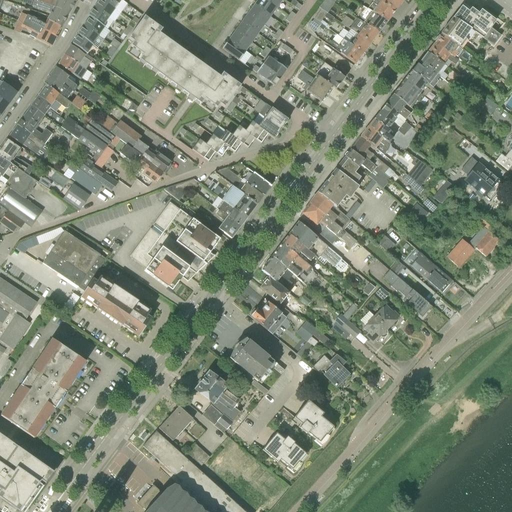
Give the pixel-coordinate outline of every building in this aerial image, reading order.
[(54,7),(34,0),(32,6),(51,13),(49,17),(47,20),(61,28),(69,13),(54,7)] [(76,1),(72,0),(57,0),(56,0),(33,0),(34,0),(54,7),(69,13),(76,1)] [(99,0),(95,7),(109,18),(115,10),(115,9),(102,0),(99,0)] [(121,0),(102,0),(115,9),(122,0),(121,0)] [(265,0),(258,0),(255,5),(270,17),(277,8),(265,0)] [(327,0),(321,10),(327,14),(334,4),(328,0),(327,0)] [(373,11),(387,21),(394,11),(375,0),(374,0),(371,4),(376,6),(373,11)] [(401,0),(375,0),(394,11),(403,0),(401,0)] [(248,14),(264,26),(270,17),(255,5),(248,14)] [(103,26),(109,18),(95,7),(88,16),(90,18),(90,17),(103,26)] [(468,12),(461,7),(452,19),(478,36),(479,35),(493,46),(501,36),(490,28),(495,22),(481,11),(478,14),(471,9),(468,12)] [(321,10),(315,19),(321,23),(324,17),(332,22),(334,19),(327,14),(321,10)] [(387,21),(373,11),(364,23),(379,32),(387,21)] [(47,20),(46,23),(28,14),(27,16),(22,13),(18,21),(19,21),(23,23),(24,21),(56,38),(61,28),(47,20)] [(248,14),(242,23),(258,34),(264,26),(248,14)] [(90,17),(90,18),(84,26),(98,36),(105,27),(103,26),(90,17)] [(145,17),(128,39),(133,43),(126,52),(139,62),(140,61),(170,83),(190,56),(159,34),(163,30),(145,17)] [(441,34),(442,35),(453,44),(461,49),(467,41),(472,44),(478,36),(452,19),(441,34)] [(371,43),(379,32),(364,23),(363,24),(357,20),(350,29),(351,30),(371,43)] [(24,21),(23,23),(21,26),(39,36),(37,40),(51,47),(56,38),(24,21)] [(236,32),(252,43),(258,34),(242,23),(236,32)] [(310,25),(309,25),(308,26),(314,34),(318,28),(312,23),(310,25)] [(92,44),(98,36),(84,26),(77,35),(78,35),(79,35),(92,45),(92,44)] [(363,54),(371,43),(351,30),(349,32),(343,40),(363,54)] [(246,52),(245,51),(252,43),(236,32),(230,40),(229,40),(246,52)] [(335,34),(327,44),(340,54),(355,65),(363,54),(343,40),(335,34)] [(79,35),(78,35),(72,44),(86,54),(93,45),(92,44),(92,45),(79,35)] [(442,35),(440,37),(439,36),(435,41),(436,42),(434,45),(458,61),(463,65),(467,61),(461,57),(465,52),(461,49),(453,44),(442,35)] [(222,49),(239,61),(246,52),(229,40),(222,49)] [(455,65),(458,61),(434,45),(427,54),(444,65),(446,67),(450,62),(455,65)] [(93,60),(81,52),(71,46),(65,55),(86,71),(86,70),(93,60)] [(111,59),(114,54),(109,50),(106,55),(111,59)] [(420,63),(437,74),(444,65),(427,54),(426,56),(420,63)] [(59,65),(72,75),(81,80),(87,71),(86,70),(86,71),(65,55),(59,65)] [(220,105),(225,109),(241,86),(223,73),(220,78),(190,56),(170,83),(200,105),(213,115),(220,105)] [(265,80),(277,64),(277,63),(277,64),(268,57),(259,69),(256,73),(265,80)] [(307,70),(312,64),(306,59),(301,66),(307,70)] [(436,81),(440,77),(437,74),(420,63),(418,66),(417,65),(411,71),(433,88),(438,82),(436,81)] [(274,87),(286,70),(277,64),(265,80),(274,87)] [(336,90),(344,79),(345,78),(324,64),(315,75),(318,77),(333,88),(336,90)] [(78,87),(75,85),(76,80),(69,75),(69,77),(56,67),(49,76),(74,93),(78,87)] [(304,89),(321,102),(333,88),(318,77),(315,81),(308,76),(303,72),(298,78),(307,85),(304,89)] [(433,88),(411,72),(404,81),(424,98),(425,97),(429,91),(431,92),(433,88)] [(68,101),(74,93),(49,76),(44,84),(46,85),(57,93),(68,101)] [(3,82),(0,81),(0,97),(10,104),(18,93),(3,82)] [(393,95),(411,108),(417,102),(420,104),(424,98),(404,81),(393,95)] [(505,88),(499,84),(496,89),(501,93),(505,88)] [(46,85),(42,91),(42,94),(55,103),(61,107),(66,111),(71,104),(68,101),(57,93),(46,85)] [(81,88),(78,93),(88,100),(92,95),(81,88)] [(393,95),(385,105),(405,120),(413,110),(411,109),(411,108),(393,95)] [(89,105),(77,96),(72,104),(83,113),(89,105)] [(0,115),(1,116),(10,104),(0,97),(0,115)] [(51,106),(38,97),(31,106),(45,116),(50,110),(55,114),(61,107),(55,103),(52,105),(51,106)] [(482,107),(484,109),(492,115),(498,106),(488,99),(482,107)] [(132,104),(128,111),(133,114),(138,108),(132,104)] [(266,104),(259,114),(265,118),(281,130),(288,121),(266,104)] [(405,121),(405,120),(385,105),(374,120),(388,130),(393,123),(399,127),(405,121)] [(41,121),(45,116),(31,106),(17,126),(43,144),(44,145),(52,134),(45,130),(41,135),(36,132),(35,133),(33,132),(41,121)] [(430,120),(434,114),(430,111),(426,116),(430,120)] [(460,122),(463,118),(457,113),(454,117),(460,122)] [(163,173),(171,163),(159,154),(156,157),(147,151),(150,148),(140,141),(142,137),(121,121),(118,124),(106,114),(99,123),(117,136),(126,144),(132,149),(163,173)] [(281,130),(265,118),(258,127),(268,135),(274,139),(281,130)] [(117,136),(99,123),(98,124),(92,119),(83,131),(68,120),(62,128),(72,135),(101,155),(104,151),(107,147),(107,146),(109,146),(110,145),(117,136)] [(389,143),(391,140),(395,136),(392,134),(389,132),(389,131),(388,130),(374,120),(369,127),(389,143)] [(268,135),(258,127),(252,123),(245,132),(255,139),(261,144),(268,135)] [(406,123),(398,132),(404,136),(411,128),(406,123)] [(419,133),(422,129),(417,125),(414,130),(419,133)] [(17,126),(9,137),(23,146),(29,138),(31,139),(29,141),(34,144),(30,150),(37,154),(40,149),(41,150),(44,145),(43,144),(17,126)] [(255,139),(245,132),(238,127),(231,136),(241,144),(248,148),(255,139)] [(369,127),(361,137),(360,138),(377,150),(383,155),(387,150),(388,150),(392,145),(389,143),(369,127)] [(241,144),(231,136),(225,132),(218,141),(228,148),(235,153),(241,144)] [(228,148),(218,141),(212,136),(205,145),(215,153),(221,158),(228,148)] [(360,138),(351,151),(350,151),(360,159),(362,156),(384,174),(390,179),(395,173),(380,162),(373,155),(377,150),(360,138)] [(20,161),(15,157),(20,150),(7,140),(0,149),(0,157),(28,176),(32,170),(32,167),(22,161),(20,161)] [(215,153),(205,145),(199,141),(192,150),(208,162),(215,153)] [(143,174),(156,184),(163,173),(132,149),(127,155),(147,170),(143,174)] [(377,183),(384,174),(362,156),(360,159),(350,151),(349,153),(347,152),(344,155),(345,158),(358,169),(361,165),(371,173),(368,176),(372,180),(377,183)] [(97,162),(101,156),(96,153),(92,159),(97,162)] [(495,162),(511,174),(511,163),(505,158),(501,155),(495,162)] [(28,176),(0,157),(0,181),(24,199),(36,181),(28,176)] [(345,158),(338,167),(341,169),(338,173),(358,188),(359,187),(355,185),(360,178),(354,173),(358,169),(345,158)] [(414,166),(422,172),(423,172),(427,167),(415,158),(411,164),(414,166)] [(489,201),(503,185),(471,158),(461,170),(468,176),(466,179),(465,180),(477,191),(475,193),(482,198),(483,196),(489,201)] [(111,193),(118,183),(92,165),(93,163),(87,159),(79,170),(102,186),(111,193)] [(71,179),(86,190),(95,196),(102,186),(79,170),(71,163),(67,169),(75,174),(71,179)] [(432,171),(427,167),(423,172),(428,177),(432,171)] [(214,173),(222,179),(233,187),(257,205),(264,197),(246,183),(234,175),(226,168),(214,173)] [(338,173),(335,171),(332,175),(318,193),(332,204),(337,208),(345,197),(349,200),(355,193),(358,188),(338,173)] [(407,176),(407,177),(415,183),(419,177),(418,177),(410,171),(407,176)] [(271,186),(254,173),(246,183),(264,197),(271,186)] [(421,187),(425,181),(419,177),(415,183),(421,187)] [(194,192),(200,184),(194,179),(182,183),(190,189),(194,192)] [(377,183),(372,180),(364,191),(368,194),(376,184),(377,183)] [(25,224),(31,228),(43,212),(24,199),(0,181),(0,206),(8,212),(25,224)] [(433,198),(441,205),(455,189),(447,181),(443,186),(445,188),(438,196),(436,194),(433,198)] [(211,192),(216,185),(213,182),(208,189),(211,192)] [(164,189),(179,201),(190,189),(182,183),(164,189)] [(91,195),(74,184),(63,200),(79,212),(91,195)] [(223,201),(247,219),(257,205),(233,187),(223,201)] [(318,193),(309,204),(337,226),(343,231),(344,231),(351,222),(349,221),(350,220),(346,216),(345,216),(336,208),(337,208),(332,204),(318,193)] [(193,206),(203,208),(206,199),(195,196),(193,206)] [(218,210),(241,227),(247,219),(223,201),(218,197),(212,205),(218,210)] [(438,205),(432,200),(429,197),(423,204),(432,212),(438,205)] [(357,202),(346,216),(350,220),(361,206),(357,202)] [(220,240),(170,203),(129,258),(146,270),(144,271),(167,288),(166,290),(171,294),(174,289),(182,278),(187,282),(186,282),(187,283),(205,265),(206,265),(207,264),(206,264),(215,256),(214,256),(210,253),(220,240)] [(309,204),(299,217),(332,245),(338,238),(346,244),(344,246),(350,250),(356,242),(344,231),(343,231),(337,226),(309,204)] [(428,214),(416,205),(413,208),(425,218),(428,214)] [(218,229),(232,239),(241,227),(218,210),(216,215),(224,221),(218,229)] [(19,231),(25,224),(8,212),(0,222),(0,223),(13,233),(19,231)] [(489,233),(495,226),(496,225),(485,215),(483,216),(477,224),(480,227),(479,229),(480,230),(470,243),(486,257),(499,242),(489,233)] [(298,223),(291,232),(289,234),(315,256),(318,259),(320,257),(323,259),(323,260),(324,261),(325,260),(334,268),(341,259),(298,223)] [(93,280),(95,276),(106,259),(64,231),(42,264),(78,288),(86,276),(93,280)] [(312,259),(315,256),(289,234),(282,244),(303,261),(306,258),(310,261),(312,259)] [(395,245),(384,236),(377,243),(389,253),(395,245)] [(475,251),(462,240),(446,258),(460,269),(475,251)] [(319,275),(311,269),(303,261),(282,244),(272,256),(293,275),(309,288),(318,278),(317,277),(319,275)] [(448,286),(452,281),(419,253),(416,257),(418,258),(411,267),(439,290),(445,283),(448,286)] [(272,256),(272,257),(261,271),(267,275),(267,276),(276,283),(281,276),(288,281),(293,275),(272,256)] [(398,270),(403,269),(405,268),(398,261),(393,266),(398,270)] [(422,318),(430,308),(432,307),(390,271),(384,280),(393,287),(392,288),(398,294),(399,293),(405,298),(403,302),(407,306),(408,305),(418,313),(417,314),(422,318)] [(279,304),(289,293),(280,286),(276,283),(267,276),(262,282),(264,283),(260,288),(279,304)] [(93,280),(84,292),(80,298),(97,309),(97,310),(109,318),(126,294),(121,291),(121,290),(118,288),(113,285),(113,286),(100,277),(96,282),(93,280)] [(25,321),(37,303),(0,278),(0,358),(4,353),(8,356),(30,324),(25,321)] [(368,296),(375,288),(370,284),(363,292),(368,296)] [(381,288),(375,294),(383,301),(389,295),(381,288)] [(147,316),(151,311),(138,303),(138,302),(133,299),(134,299),(130,296),(130,297),(126,294),(109,318),(122,327),(122,326),(139,337),(151,319),(147,316)] [(252,316),(251,316),(251,317),(293,352),(297,347),(283,335),(284,333),(286,334),(289,330),(285,326),(290,320),(264,300),(256,311),(254,309),(250,314),(252,316)] [(346,319),(347,320),(358,309),(353,304),(342,317),(341,317),(345,320),(346,319)] [(386,330),(399,317),(393,312),(392,313),(385,306),(374,317),(373,317),(386,330)] [(367,337),(371,340),(372,339),(374,341),(375,342),(379,337),(380,337),(381,338),(382,338),(383,338),(384,338),(385,337),(386,337),(386,336),(387,335),(387,334),(387,333),(387,332),(387,331),(386,330),(373,317),(374,317),(369,312),(361,321),(366,325),(363,328),(370,335),(367,337)] [(341,326),(345,320),(341,317),(342,317),(340,315),(335,321),(341,326)] [(346,319),(345,320),(341,326),(342,327),(341,327),(355,339),(361,332),(347,320),(346,319)] [(302,327),(311,334),(313,335),(317,330),(306,321),(302,327)] [(311,334),(302,327),(296,334),(301,338),(298,341),(303,345),(311,334)] [(314,347),(318,342),(311,337),(307,342),(311,346),(312,345),(314,347)] [(85,362),(52,340),(47,347),(36,363),(32,370),(32,369),(20,386),(21,386),(16,393),(16,392),(5,409),(6,409),(1,416),(34,438),(39,431),(39,432),(50,415),(54,409),(55,409),(66,393),(65,392),(70,386),(81,370),(81,369),(85,362)] [(265,373),(267,370),(274,362),(250,342),(241,347),(239,346),(238,346),(237,346),(236,346),(235,347),(235,348),(234,348),(234,349),(235,350),(235,351),(229,359),(237,365),(258,382),(265,373)] [(324,356),(320,360),(313,367),(321,374),(322,373),(336,386),(337,385),(339,388),(350,376),(341,367),(346,363),(336,355),(329,362),(324,356)] [(13,363),(8,360),(0,371),(0,375),(3,378),(13,363)] [(281,375),(284,371),(277,365),(274,369),(281,375)] [(239,401),(232,395),(223,389),(229,382),(228,377),(225,374),(220,375),(217,378),(209,372),(195,390),(212,403),(210,406),(222,415),(214,426),(224,433),(240,412),(233,407),(239,401)] [(323,414),(308,401),(302,408),(331,431),(334,428),(321,417),(323,414)] [(193,419),(179,407),(169,418),(183,430),(193,419)] [(327,435),(331,431),(302,408),(297,415),(326,439),(328,437),(327,435)] [(297,415),(291,421),(307,434),(308,433),(322,445),(326,439),(297,415)] [(169,418),(159,429),(173,441),(183,430),(169,418)] [(294,443),(279,430),(273,437),(301,460),(306,455),(293,444),(294,443)] [(244,511),(240,508),(243,505),(236,499),(233,502),(156,432),(143,447),(182,482),(178,487),(173,485),(165,490),(162,494),(153,486),(151,488),(147,484),(134,498),(139,501),(137,504),(146,511),(145,511),(244,511)] [(0,511),(1,511),(25,511),(44,486),(42,485),(51,471),(27,453),(25,455),(18,450),(19,448),(14,444),(0,434),(0,511)] [(300,462),(301,460),(273,437),(268,444),(297,468),(301,464),(300,462)] [(194,444),(186,453),(201,466),(209,457),(194,444)] [(268,444),(262,450),(278,463),(280,460),(294,472),(297,468),(268,444)]
